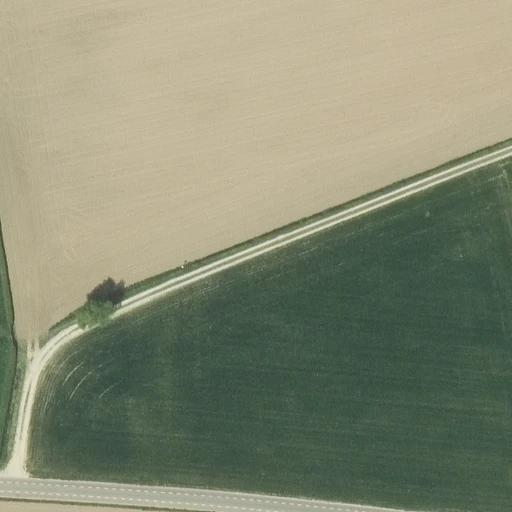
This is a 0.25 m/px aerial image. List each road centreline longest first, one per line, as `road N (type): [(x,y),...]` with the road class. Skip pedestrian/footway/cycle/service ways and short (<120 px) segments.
road 1 (track): [(11,487),(30,381),(61,338),(190,276),(511,149)]
road 2 (tertiary): [(315,511),(0,487)]
